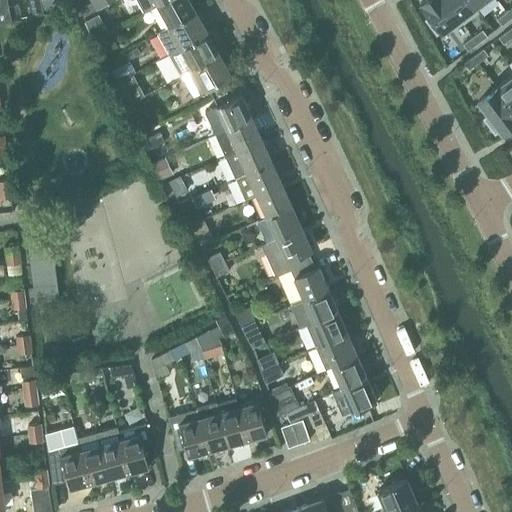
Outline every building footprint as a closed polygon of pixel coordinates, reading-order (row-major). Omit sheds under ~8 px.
[(7,0),(0,0),(0,21),(22,17),(20,4),(9,7),(7,0)] [(30,0),(34,14),(44,12),(41,0),(30,0)] [(55,7),(53,0),(43,0),(46,9),(55,7)] [(93,0),(80,8),(85,16),(98,9),(93,0)] [(138,0),(145,11),(159,3),(164,0),(138,0)] [(164,0),(159,3),(171,25),(197,10),(190,0),(164,0)] [(443,31),(460,18),(446,0),(424,0),(421,2),(430,14),(425,18),(437,34),(442,30),(443,31)] [(446,0),(460,18),(476,6),(471,0),(446,0)] [(158,32),(170,52),(208,31),(197,10),(171,25),(158,32)] [(507,11),(497,18),(502,24),(511,17),(507,11)] [(95,16),(86,21),(94,39),(95,38),(105,34),(95,16)] [(483,29),(473,36),(478,42),(487,35),(483,29)] [(511,33),(509,29),(499,36),(504,43),(511,36),(511,33)] [(208,31),(170,52),(182,73),(220,52),(215,44),(219,42),(212,30),(209,32),(208,31)] [(109,35),(97,40),(103,52),(114,46),(109,35)] [(473,36),(464,43),(468,49),(478,42),(473,36)] [(484,48),(474,55),(479,61),(488,54),(484,48)] [(220,52),(182,73),(194,95),(232,74),(220,52)] [(124,55),(110,62),(118,76),(131,68),(124,55)] [(474,55),(465,62),(469,69),(479,61),(474,55)] [(511,75),(498,86),(511,105),(511,75)] [(124,79),(112,85),(122,105),(134,99),(124,79)] [(503,132),(511,125),(511,105),(498,86),(478,100),(488,114),(483,117),(495,133),(500,129),(503,132)] [(242,94),(217,105),(222,116),(211,121),(216,133),(252,116),(242,94)] [(132,100),(122,105),(129,118),(138,113),(132,100)] [(252,116),(216,133),(226,154),(262,138),(252,116)] [(147,138),(151,148),(165,141),(160,131),(147,138)] [(262,138),(226,154),(236,175),(272,159),(262,138)] [(165,157),(154,162),(162,178),(173,173),(165,157)] [(272,159),(236,175),(246,198),(282,181),(272,159)] [(181,174),(169,180),(174,189),(186,183),(181,174)] [(0,179),(0,188),(11,187),(10,178),(0,179)] [(257,193),(267,215),(292,203),(282,181),(257,193)] [(0,208),(8,207),(7,197),(12,196),(11,187),(0,188),(0,208)] [(186,214),(191,224),(204,218),(193,196),(180,202),(183,210),(186,214)] [(257,219),(267,241),(302,225),(292,203),(267,215),(257,219)] [(199,240),(202,246),(214,239),(212,233),(208,227),(204,218),(191,224),(195,234),(199,240)] [(276,274),(291,267),(312,258),(309,249),(312,248),(302,225),(267,241),(262,244),(276,274)] [(29,286),(31,301),(60,297),(52,239),(29,242),(34,285),(29,286)] [(207,243),(202,246),(206,253),(211,251),(207,243)] [(6,246),(7,255),(19,253),(18,244),(6,246)] [(208,257),(213,267),(225,260),(220,250),(208,257)] [(19,253),(7,255),(8,263),(9,263),(11,276),(22,274),(19,253)] [(291,267),(304,298),(329,287),(320,265),(316,267),(312,258),(291,267)] [(225,260),(213,267),(217,276),(230,270),(225,260)] [(339,310),(329,287),(304,298),(291,304),(301,326),(306,324),(339,310)] [(11,291),(12,300),(25,298),(24,289),(11,291)] [(25,298),(12,300),(13,308),(26,307),(25,298)] [(236,313),(243,326),(255,320),(248,307),(236,313)] [(348,332),(339,310),(306,324),(316,346),(348,332)] [(219,324),(224,334),(234,328),(229,319),(219,324)] [(255,320),(243,326),(247,336),(260,329),(255,320)] [(206,330),(196,336),(201,345),(211,340),(206,330)] [(348,332),(316,346),(325,368),(333,365),(358,354),(348,332)] [(17,335),(18,344),(31,342),(29,333),(17,335)] [(201,345),(196,336),(186,341),(191,350),(201,345)] [(31,342),(18,344),(19,353),(32,351),(31,342)] [(171,348),(161,354),(163,364),(175,358),(171,348)] [(257,358),(262,370),(280,362),(275,350),(257,358)] [(333,365),(342,386),(367,376),(358,354),(333,365)] [(280,362),(262,370),(266,382),(285,373),(280,362)] [(122,364),(111,365),(113,376),(125,374),(122,364)] [(59,367),(39,370),(41,384),(61,381),(59,367)] [(94,368),(82,369),(84,380),(95,378),(94,368)] [(84,380),(82,369),(71,371),(73,381),(84,380)] [(367,376),(342,386),(332,390),(337,401),(346,397),(352,410),(377,399),(367,376)] [(23,379),(24,388),(36,387),(35,377),(23,379)] [(270,393),(277,415),(298,406),(289,385),(270,393)] [(36,387),(24,388),(26,406),(39,405),(36,387)] [(259,399),(239,405),(249,442),(259,439),(260,435),(268,433),(266,425),(274,423),(263,392),(257,394),(259,399)] [(236,397),(217,403),(228,444),(236,441),(239,445),(249,442),(239,405),(236,397)] [(298,406),(277,415),(278,416),(286,412),(290,422),(308,414),(314,426),(315,425),(315,424),(323,420),(324,421),(325,421),(315,398),(298,406)] [(216,400),(197,406),(197,408),(199,416),(210,453),(220,450),(221,446),(228,444),(217,403),(216,400)] [(210,453),(199,416),(197,408),(177,414),(169,416),(174,432),(178,449),(186,447),(188,454),(197,452),(199,455),(210,453)] [(303,418),(281,426),(289,447),(310,439),(303,418)] [(29,424),(30,433),(42,431),(41,422),(29,424)] [(147,422),(119,429),(131,474),(141,471),(142,467),(150,465),(148,457),(155,455),(147,422)] [(117,425),(98,431),(110,476),(118,474),(121,477),(131,474),(119,429),(117,425)] [(42,431),(30,433),(31,442),(43,440),(42,431)] [(78,436),(79,440),(91,485),(102,482),(102,478),(110,476),(98,431),(78,436)] [(91,485),(79,440),(49,448),(53,483),(68,479),(70,487),(78,485),(81,488),(91,485)] [(34,469),(35,478),(48,477),(47,467),(34,469)] [(48,477),(35,478),(37,487),(49,485),(48,477)] [(383,511),(390,511),(418,501),(408,477),(378,490),(379,491),(380,491),(385,503),(381,505),(383,511)] [(31,488),(13,491),(15,511),(48,511),(53,511),(49,485),(37,487),(31,488)] [(338,491),(345,511),(359,511),(350,487),(338,491)] [(328,511),(323,497),(299,506),(301,511),(328,511)] [(390,511),(422,511),(418,501),(390,511)]
